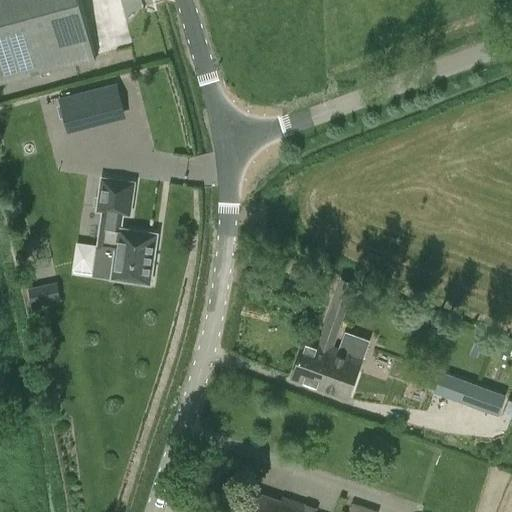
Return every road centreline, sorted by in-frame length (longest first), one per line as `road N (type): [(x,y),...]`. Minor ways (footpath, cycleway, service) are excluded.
road 1 (unclassified): [(156,511),(217,298),(229,148)]
road 2 (unclassified): [(511,38),(229,148)]
road 3 (unclassified): [(229,148),(183,0)]
